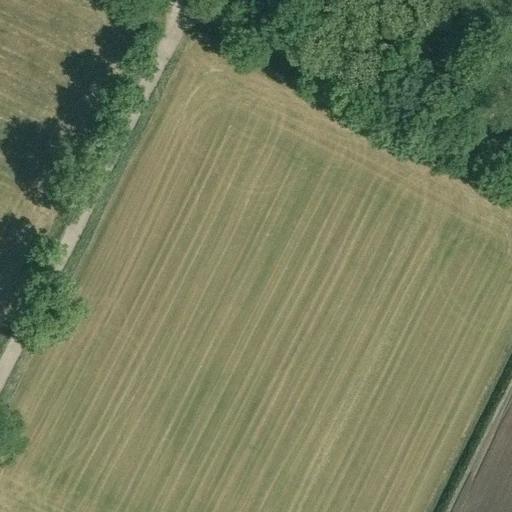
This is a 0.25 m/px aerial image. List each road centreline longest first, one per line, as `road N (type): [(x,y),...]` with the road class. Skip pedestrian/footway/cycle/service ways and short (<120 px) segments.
road 1 (track): [(0,382),(186,10)]
road 2 (unclassified): [(511,171),(165,0)]
